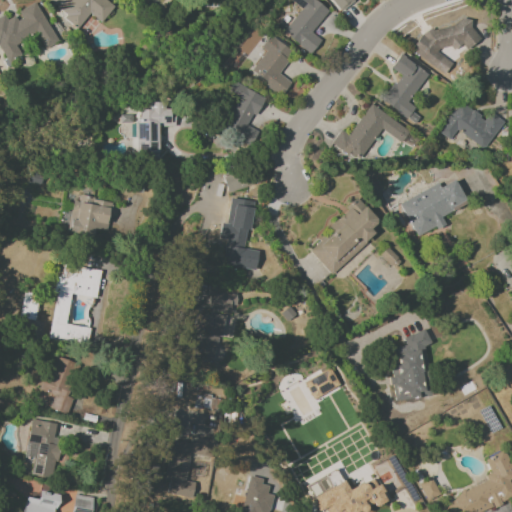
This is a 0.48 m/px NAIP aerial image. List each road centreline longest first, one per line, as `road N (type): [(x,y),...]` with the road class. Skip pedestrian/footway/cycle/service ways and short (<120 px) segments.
road 1 (residential): [(211,196),(168,235),(146,299),(112,473)]
road 2 (residential): [(421,0),(372,28),(295,132),(289,186)]
